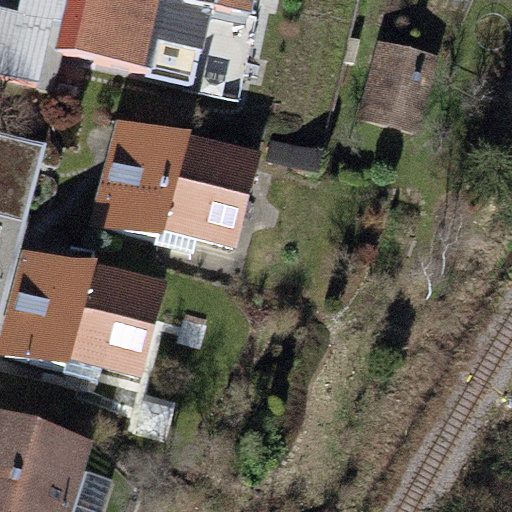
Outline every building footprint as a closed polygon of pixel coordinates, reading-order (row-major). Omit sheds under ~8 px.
[(15,0),(10,18),(0,14),(0,87),(22,94),(49,0),(15,0)] [(236,0),(49,0),(30,70),(148,104),(176,7),(230,22),(236,0)] [(362,120),(422,137),(444,57),(385,41),(362,120)] [(250,172),(99,123),(65,225),(135,247),(217,274),(250,172)] [(0,238),(23,154),(0,147),(0,238)] [(158,290),(19,247),(2,301),(28,309),(21,331),(0,324),(0,376),(25,384),(32,361),(127,390),(158,290)] [(63,511),(85,456),(0,423),(0,511),(63,511)]
